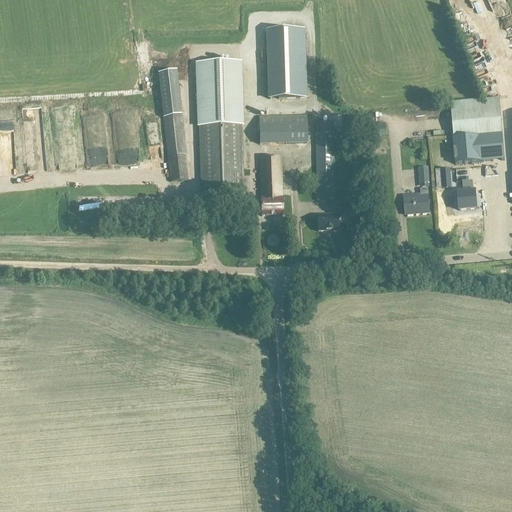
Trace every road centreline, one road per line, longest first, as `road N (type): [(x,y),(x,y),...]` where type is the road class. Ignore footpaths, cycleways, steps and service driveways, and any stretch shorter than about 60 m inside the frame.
road 1 (unclassified): [(0,263),(274,271)]
road 2 (unclassified): [(292,511),(274,271)]
road 3 (unclassified): [(274,271),(511,254)]
